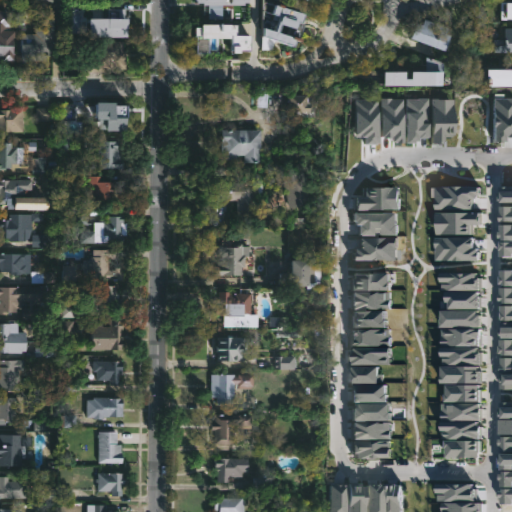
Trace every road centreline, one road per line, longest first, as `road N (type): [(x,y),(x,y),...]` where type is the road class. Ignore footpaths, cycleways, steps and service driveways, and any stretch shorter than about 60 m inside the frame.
road 1 (residential): [(158,511),(157,0)]
road 2 (residential): [(229,75),(286,74),(369,45),(386,33),(394,0),(334,25),(327,62)]
road 3 (residential): [(157,87),(0,87)]
